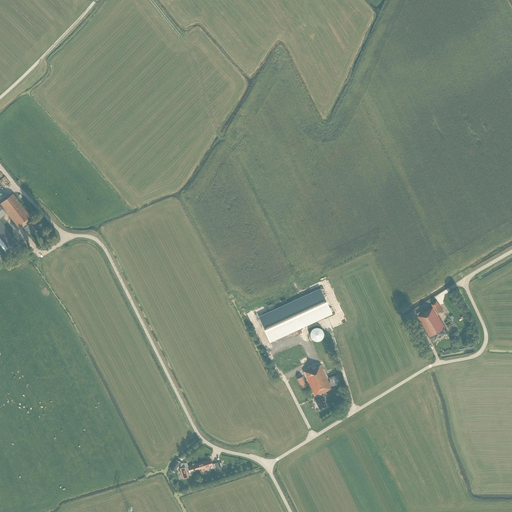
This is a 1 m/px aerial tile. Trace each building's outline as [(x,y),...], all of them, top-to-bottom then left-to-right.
[(0,218),(7,213),(17,226),(17,227),(21,224),(23,227),(27,224),(33,233),(40,228),(33,219),(32,220),(30,217),(30,216),(13,194),(0,204),(0,259),(18,245),(0,220),(0,218)] [(320,290),(259,318),(270,342),(331,313),(320,290)] [(438,315),(443,312),(438,304),(437,301),(431,305),(433,308),(429,310),(423,314),(422,311),(418,314),(419,316),(418,317),(433,341),(434,342),(448,334),(444,328),(445,328),(438,315)] [(323,338),(324,337),(324,335),(324,334),(323,332),(323,331),(322,330),(321,329),(320,329),(319,328),(318,328),(316,328),(315,328),(314,328),(313,329),(312,330),(311,331),(311,332),(310,333),(310,334),(310,335),(310,336),(310,337),(311,338),(311,339),(312,339),(313,340),(314,341),(315,342),(317,342),(318,342),(319,341),(320,341),(321,340),(322,340),(323,338)] [(326,357),(335,353),(332,344),(322,348),(326,357)] [(316,367),(316,366),(303,372),(315,397),(316,397),(316,399),(315,400),(319,409),(326,406),(324,401),(325,400),(323,396),(322,397),(321,394),(332,389),(321,365),(316,367)] [(328,378),(332,387),(341,383),(337,374),(328,378)] [(297,379),(301,389),(307,386),(302,377),(297,379)] [(211,461),(209,461),(209,460),(188,466),(187,462),(180,463),(181,469),(180,469),(183,479),(188,477),(188,476),(191,475),(190,472),(204,468),(205,470),(209,469),(208,467),(213,465),(211,461)]
